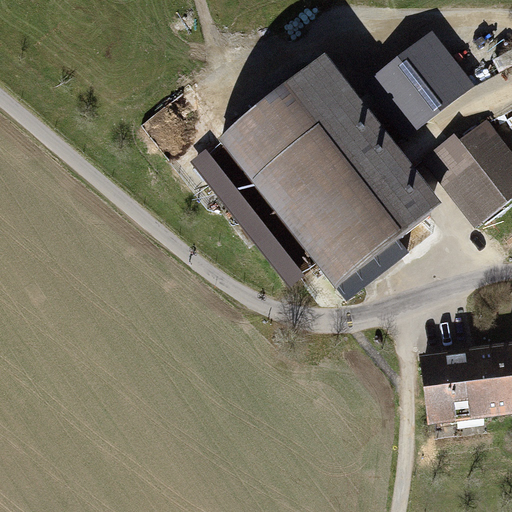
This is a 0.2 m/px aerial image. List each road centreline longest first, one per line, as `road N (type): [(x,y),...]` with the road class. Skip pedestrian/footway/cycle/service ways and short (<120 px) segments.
road 1 (unclassified): [(511,267),(338,322),(281,314),(202,267),(0,99)]
road 2 (track): [(400,511),(406,303)]
